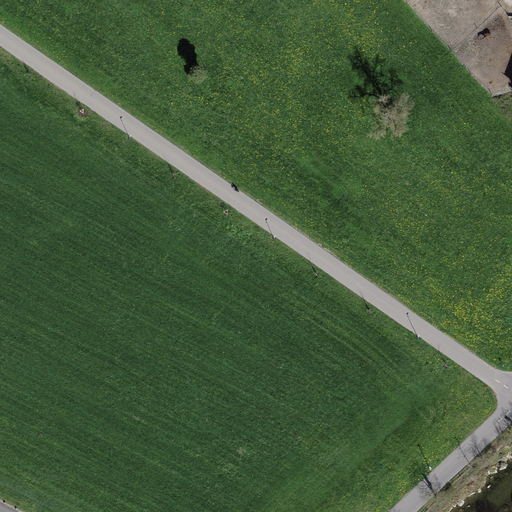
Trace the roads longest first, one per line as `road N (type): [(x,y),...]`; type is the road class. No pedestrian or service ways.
road 1 (track): [(511,386),(0,26)]
road 2 (residential): [(511,406),(400,511)]
